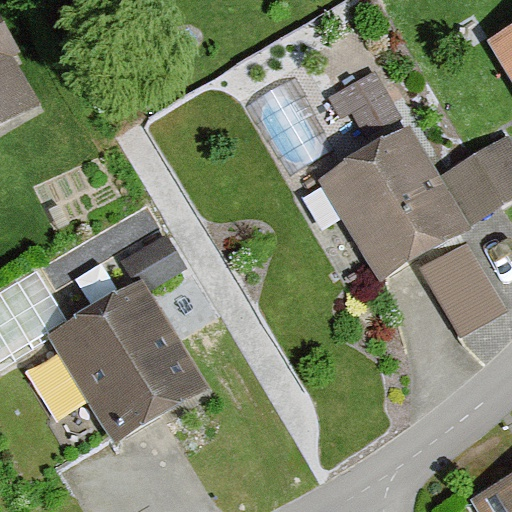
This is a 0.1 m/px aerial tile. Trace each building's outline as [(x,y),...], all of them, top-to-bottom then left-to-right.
[(511,15),(491,27),(511,67),(511,15)] [(0,61),(0,114),(22,103),(0,61)] [(395,127),(309,173),(374,295),(511,220),(511,159),(501,139),(424,180),(395,127)] [(140,279),(47,336),(114,445),(208,388),(140,279)] [(511,511),(511,475),(488,491),(502,511),(511,511)]
